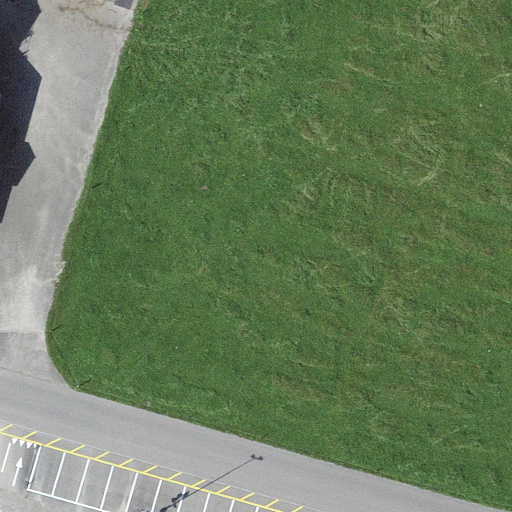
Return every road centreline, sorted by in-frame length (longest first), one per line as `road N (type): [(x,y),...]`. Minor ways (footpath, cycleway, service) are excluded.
road 1 (tertiary): [(420,511),(0,399)]
road 2 (track): [(121,0),(0,398)]
